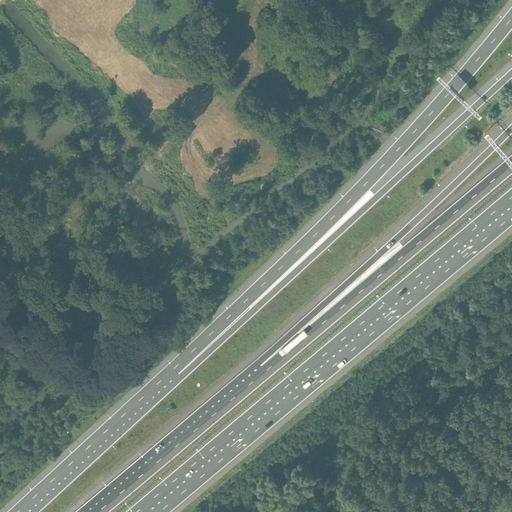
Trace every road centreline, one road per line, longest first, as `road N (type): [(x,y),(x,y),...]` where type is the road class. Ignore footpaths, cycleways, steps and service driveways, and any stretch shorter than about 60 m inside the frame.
road 1 (trunk): [(511,15),(340,209),(175,373)]
road 2 (motorway): [(147,511),(511,205)]
road 3 (motorway): [(511,71),(175,373)]
road 4 (motorway): [(511,129),(264,370)]
road 5 (motorway): [(511,160),(264,370)]
road 6 (motorway): [(264,370),(96,511)]
road 7 (trunk): [(175,373),(22,511)]
